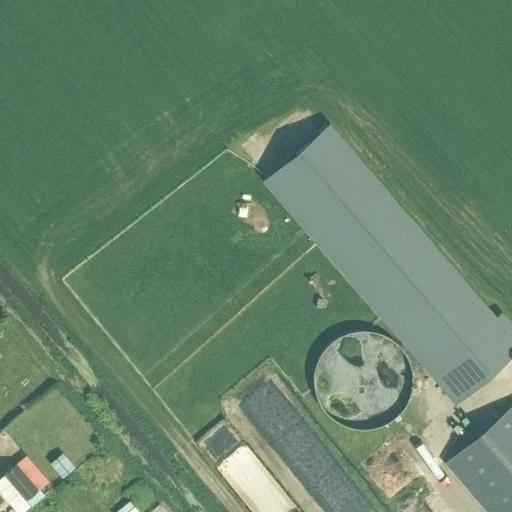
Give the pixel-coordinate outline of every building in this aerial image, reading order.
[(492,319),(327,127),(267,178),(456,399),(511,351),(511,325),(500,312),(493,318),(492,319)] [(511,511),(511,403),(497,416),(491,410),(482,417),(488,424),(444,462),(487,511),(511,511)] [(66,458),(54,468),(63,478),(75,468),(66,458)] [(1,475),(23,501),(34,491),(12,465),(1,475)] [(131,500),(120,509),(122,511),(133,511),(137,509),(131,500)]
